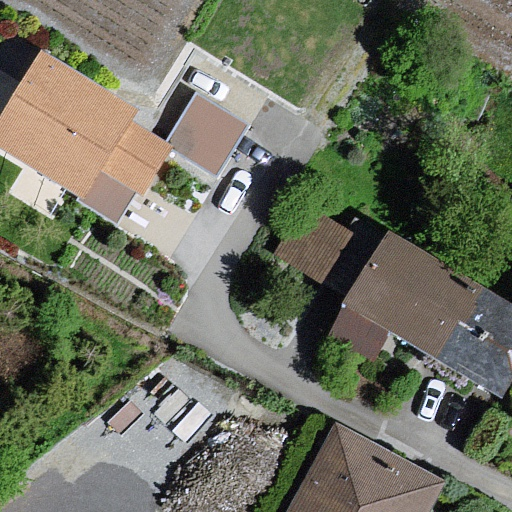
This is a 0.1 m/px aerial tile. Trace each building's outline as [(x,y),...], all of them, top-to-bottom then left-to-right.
[(143,119),(46,61),(0,136),(0,154),(118,226),(138,193),(148,200),(178,150),(139,126),(143,119)] [(221,168),(250,110),(197,83),(168,141),(221,168)] [(350,236),(311,211),(281,259),(320,283),(350,236)] [(511,399),(511,313),(397,244),(339,340),(378,363),(394,337),(508,406),(511,399)] [(435,511),(448,489),(340,431),(295,511),(435,511)]
